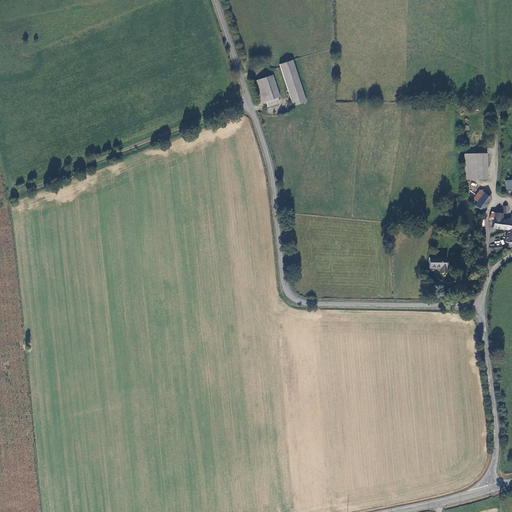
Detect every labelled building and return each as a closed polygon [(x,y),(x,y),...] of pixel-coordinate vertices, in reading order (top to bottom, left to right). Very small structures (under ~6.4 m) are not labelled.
[(278,66),(291,107),(305,103),(291,62),(278,66)] [(277,98),(270,76),(255,81),(263,103),(264,102),(266,107),(277,104),(276,98),(277,98)] [(464,180),(487,180),(486,155),(462,156),(464,180)] [(482,211),(490,200),(479,191),(471,203),(482,211)] [(511,246),(511,214),(510,220),(506,219),(506,221),(501,220),(502,215),(496,213),(495,214),(494,219),(493,227),(507,231),(504,242),(507,243),(506,247),(510,248),(511,246)] [(444,259),(427,258),(427,269),(438,269),(438,274),(444,274),(444,259)]
